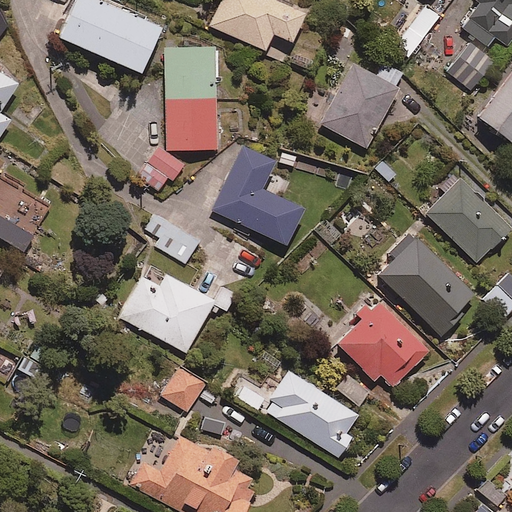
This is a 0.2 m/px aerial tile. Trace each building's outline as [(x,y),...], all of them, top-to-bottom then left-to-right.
[(157,27),(94,0),(72,0),(56,37),(137,72),(157,27)] [(307,16),(271,0),(222,0),(209,28),(265,54),(285,63),(307,16)] [(511,40),(511,0),(474,0),(455,26),(499,58),(511,40)] [(438,17),(423,6),(393,46),(407,57),(438,17)] [(492,61),(467,44),(447,74),(472,91),(492,61)] [(217,51),(166,51),(166,152),(217,152),(217,51)] [(400,92),(354,67),(321,125),(367,150),(400,92)] [(511,70),(470,127),(504,153),(511,142),(511,70)] [(19,86),(0,74),(0,139),(11,122),(1,115),(19,86)] [(137,175),(158,191),(168,178),(173,182),(184,167),(158,148),(137,175)] [(276,165),(243,148),(212,210),(287,248),(305,213),(263,191),(276,165)] [(36,233),(0,213),(0,174),(6,165),(0,161),(0,238),(25,253),(36,233)] [(509,231),(457,180),(423,215),(475,266),(509,231)] [(199,243),(164,221),(151,243),(186,264),(199,243)] [(472,298),(403,236),(386,255),(391,260),(374,280),(440,339),(453,325),(450,322),(472,298)] [(511,310),(511,279),(507,275),(480,303),(501,322),(511,310)] [(215,303),(168,278),(158,296),(138,285),(120,319),(187,355),(215,303)] [(427,350),(375,301),(368,309),(362,304),(354,312),(359,317),(335,344),(372,379),(377,374),(391,388),(427,350)] [(206,384),(180,368),(162,396),(188,413),(206,384)] [(359,418),(287,373),(263,412),(340,460),(352,440),(347,437),(359,418)] [(370,394),(345,375),(333,391),(357,410),(370,394)] [(241,387),(234,398),(258,411),(264,400),(241,387)] [(239,467),(179,436),(161,472),(141,462),(129,486),(178,511),(246,511),(261,485),(236,472),(239,467)] [(480,496),(492,506),(504,490),(486,474),(473,490),(480,496)] [(499,511),(492,506),(480,496),(466,511),(511,511),(511,505),(505,511),(499,511)]
